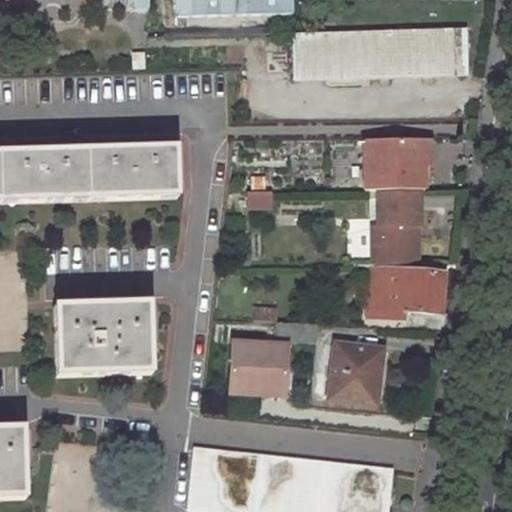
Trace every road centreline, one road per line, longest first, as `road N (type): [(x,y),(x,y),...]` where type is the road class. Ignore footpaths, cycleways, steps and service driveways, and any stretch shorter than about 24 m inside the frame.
road 1 (residential): [(499,466),(174,421)]
road 2 (residential): [(174,421),(211,108)]
road 3 (unknown): [(208,137),(0,133)]
road 4 (unknown): [(174,421),(0,407)]
